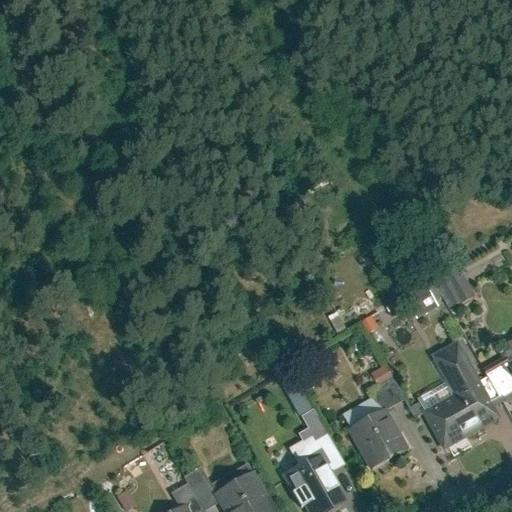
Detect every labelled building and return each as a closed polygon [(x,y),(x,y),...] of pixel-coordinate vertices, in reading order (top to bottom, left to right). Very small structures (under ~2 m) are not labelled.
[(460,270),(437,282),(451,308),(474,295),(460,270)] [(432,284),(409,294),(421,319),(444,309),(432,284)] [(390,307),(394,314),(411,304),(407,297),(390,307)] [(449,383),(414,402),(441,451),(499,419),(457,343),(434,356),(449,383)] [(506,369),(489,380),(502,401),(511,394),(511,349),(499,358),(506,369)] [(401,405),(383,370),(366,378),(374,392),(367,395),(372,405),(378,417),(385,413),(401,405)] [(372,405),(342,420),(371,478),(408,459),(385,413),(378,417),(372,405)] [(298,476),(284,483),(299,511),(335,511),(340,510),(325,481),(344,472),(326,439),(315,445),(312,440),(287,454),(298,476)] [(202,472),(185,482),(188,488),(202,511),(207,511),(216,507),(218,511),(272,511),(249,469),(212,489),(202,472)] [(202,511),(188,488),(170,499),(177,511),(202,511)]
